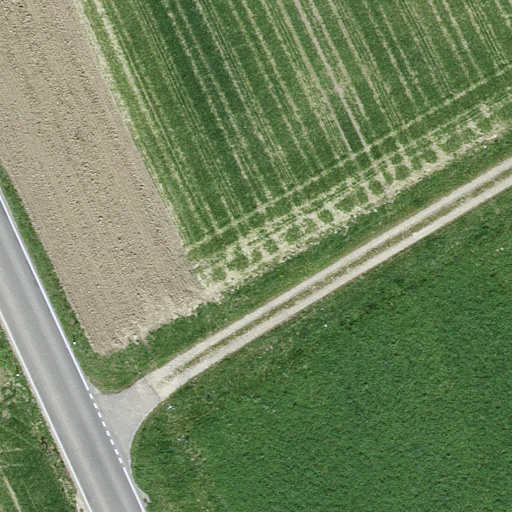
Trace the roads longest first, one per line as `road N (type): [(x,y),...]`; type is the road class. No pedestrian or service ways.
road 1 (track): [(80,430),(511,172)]
road 2 (tertiary): [(0,252),(117,511)]
